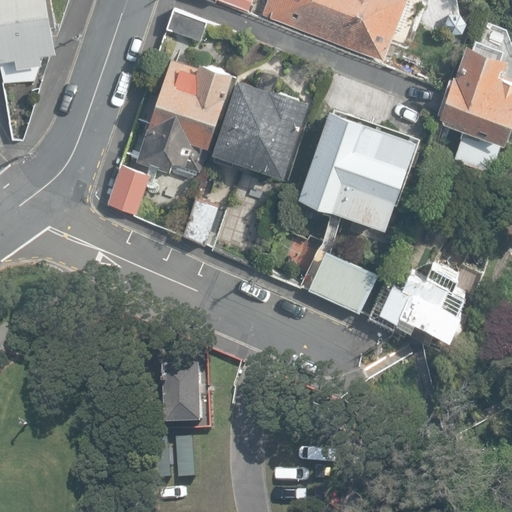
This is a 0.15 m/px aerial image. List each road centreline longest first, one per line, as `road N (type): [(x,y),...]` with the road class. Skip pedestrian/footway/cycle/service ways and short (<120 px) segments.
road 1 (residential): [(11,211),(344,349)]
road 2 (residential): [(11,211),(68,158),(125,0)]
